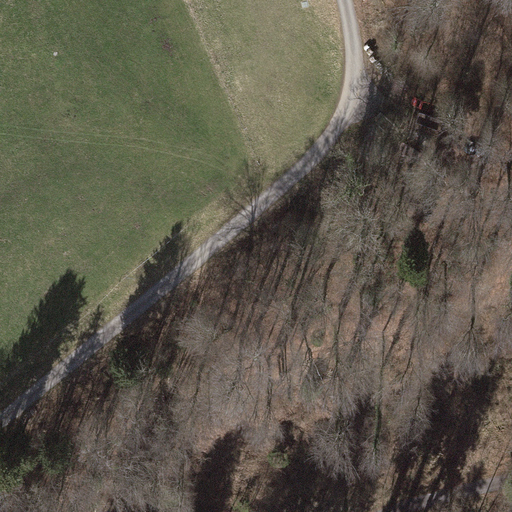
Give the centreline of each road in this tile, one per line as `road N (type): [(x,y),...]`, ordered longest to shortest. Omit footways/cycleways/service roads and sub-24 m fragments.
road 1 (track): [(0,427),(217,245),(335,133),(355,74),(345,0)]
road 2 (track): [(388,511),(511,476)]
